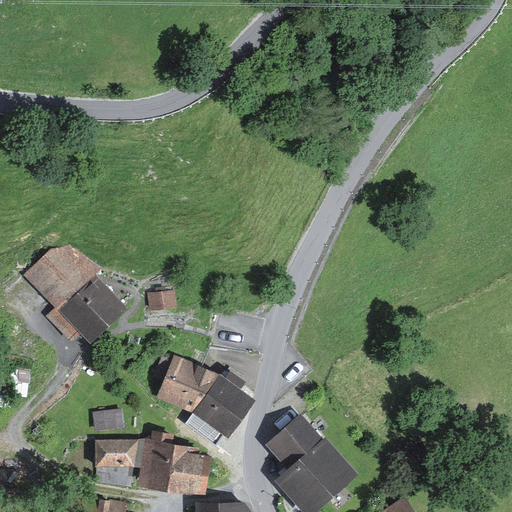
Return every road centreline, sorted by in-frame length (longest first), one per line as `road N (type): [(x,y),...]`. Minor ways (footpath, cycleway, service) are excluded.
road 1 (unclassified): [(265,511),(255,445),(297,282),(377,136),(492,0)]
road 2 (unclassified): [(295,0),(181,100),(122,114),(0,101)]
